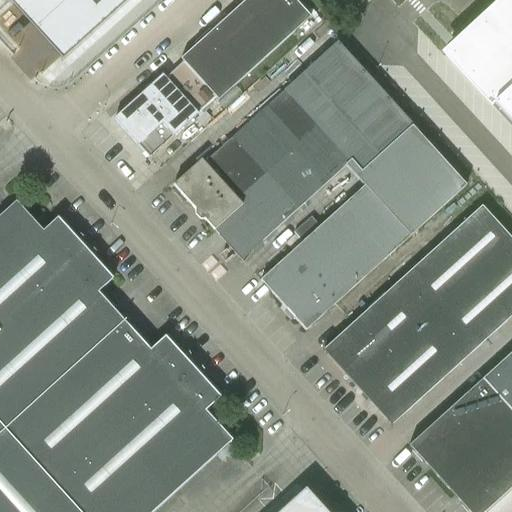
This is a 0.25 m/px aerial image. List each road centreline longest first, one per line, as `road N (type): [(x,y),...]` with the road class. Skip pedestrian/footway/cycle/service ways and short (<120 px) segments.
road 1 (unclassified): [(402,511),(53,125)]
road 2 (unclassified): [(53,125),(201,0)]
